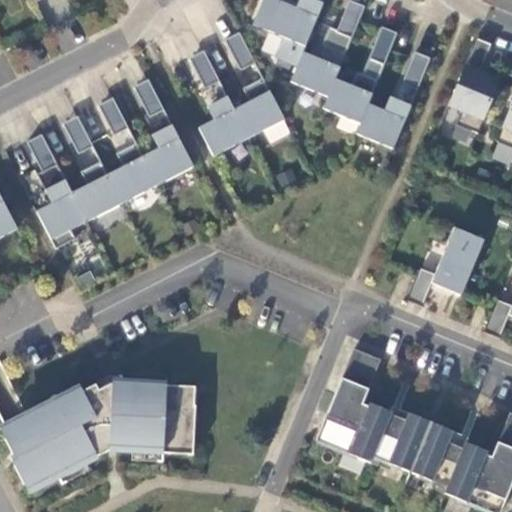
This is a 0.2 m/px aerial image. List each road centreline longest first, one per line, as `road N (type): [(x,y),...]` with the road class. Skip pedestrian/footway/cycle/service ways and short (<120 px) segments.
road 1 (residential): [(341,314),(200,260),(0,344)]
road 2 (residential): [(263,511),(341,314)]
road 3 (residential): [(154,0),(119,38),(0,101)]
road 4 (residential): [(511,368),(364,308),(341,314)]
